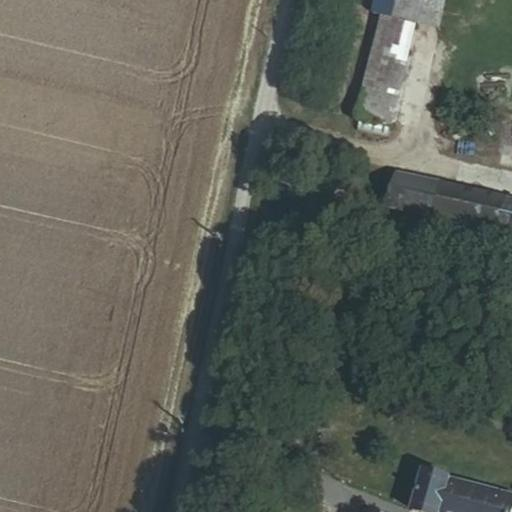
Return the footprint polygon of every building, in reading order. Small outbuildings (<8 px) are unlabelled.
[(383,20),(417,27),(423,0),(378,0),(375,18),(383,20)] [(423,0),(417,27),(442,33),(449,0),(423,0)] [(360,121),(394,129),(417,27),(383,20),(360,121)] [(391,210),(511,237),(511,202),(398,177),(391,210)] [(511,511),(511,497),(424,475),(415,511),(511,511)]
